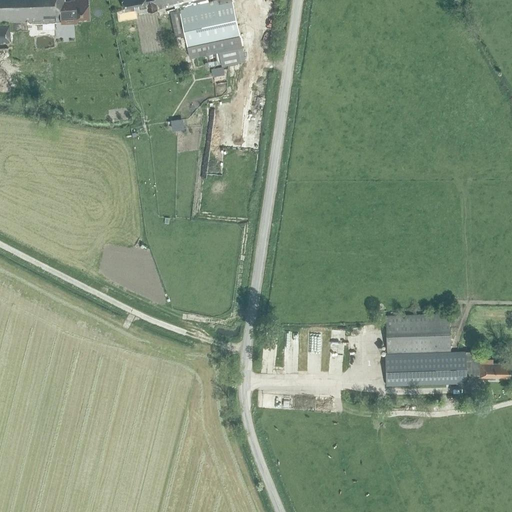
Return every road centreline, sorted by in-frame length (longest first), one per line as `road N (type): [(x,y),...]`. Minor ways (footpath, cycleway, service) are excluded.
road 1 (unclassified): [(282,511),(243,394),(242,357),(297,0)]
road 2 (track): [(243,350),(140,316),(0,243)]
